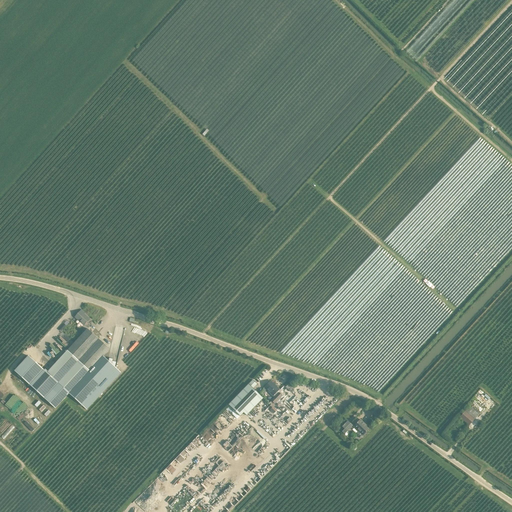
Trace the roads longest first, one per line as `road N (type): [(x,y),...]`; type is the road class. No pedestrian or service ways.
road 1 (unclassified): [(511,501),(339,385),(154,319),(0,277)]
road 2 (track): [(204,336),(511,1)]
road 3 (track): [(154,319),(449,0)]
road 4 (track): [(356,393),(241,511)]
